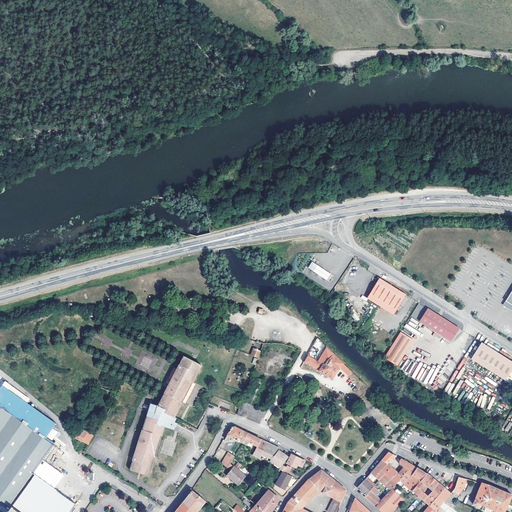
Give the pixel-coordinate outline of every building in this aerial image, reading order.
[(318,275),(322,269),(312,262),(308,268),(318,275)] [(325,271),(321,277),(326,281),(330,274),(325,271)] [(406,295),(380,279),(368,298),(394,315),(401,303),(404,305),(408,299),(405,297),(406,295)] [(511,291),(502,307),(507,310),(511,313),(511,291)] [(460,328),(428,308),(420,321),(452,341),(460,328)] [(401,332),(384,357),(397,366),(414,340),(401,332)] [(312,346),(321,351),(325,344),(316,339),(312,346)] [(511,361),(481,342),(471,358),(503,378),(506,376),(511,379),(511,361)] [(308,354),(304,361),(332,379),(337,369),(338,370),(339,369),(338,368),(339,367),(342,362),(325,346),(317,360),(308,354)] [(142,431),(132,462),(134,462),(131,471),(148,476),(153,459),(153,458),(159,436),(161,436),(163,427),(173,430),(176,423),(172,421),(182,402),(181,402),(192,381),(193,382),(202,365),(185,357),(180,366),(179,365),(164,394),(165,394),(159,406),(157,406),(150,404),(146,417),(147,417),(143,431),(142,431)] [(348,376),(352,372),(342,362),(339,367),(348,376)] [(280,384),(283,385),(294,365),(291,364),(280,384)] [(249,399),(256,402),(264,380),(257,378),(249,399)] [(181,402),(182,402),(193,382),(192,381),(181,402)] [(114,395),(115,392),(100,386),(99,388),(101,388),(100,389),(114,395)] [(1,407),(45,439),(56,424),(12,392),(1,407)] [(241,405),(237,415),(260,424),(267,412),(242,402),(241,405)] [(0,500),(10,507),(32,476),(53,445),(50,443),(46,440),(45,439),(1,407),(0,406),(0,500)] [(72,436),(89,445),(94,436),(77,427),(76,430),(72,436)] [(244,443),(246,440),(250,434),(237,428),(235,427),(232,428),(225,439),(229,441),(232,437),(244,443)] [(246,440),(259,447),(263,440),(257,437),(250,434),(246,440)] [(153,458),(153,459),(154,459),(161,436),(159,436),(153,458)] [(272,445),(263,440),(259,447),(254,455),(260,458),(264,453),(271,457),(270,458),(272,459),(278,450),(279,450),(279,449),(272,445)] [(280,468),(282,465),(288,458),(282,453),(278,450),(272,459),(270,461),(280,468)] [(382,460),(387,464),(396,456),(389,452),(385,456),(382,460)] [(229,453),(222,463),(228,467),(234,458),(235,456),(229,453)] [(290,455),(288,458),(289,459),(287,463),(296,468),(298,464),(302,466),(305,461),(299,459),(295,457),(290,454),(290,455)] [(403,467),(408,471),(413,465),(406,461),(401,459),(399,462),(400,463),(403,467)] [(388,465),(387,464),(382,460),(371,473),(379,480),(380,480),(391,467),(388,465)] [(279,468),(280,468),(270,461),(269,462),(278,469),(279,468)] [(283,471),(288,474),(290,470),(282,465),(280,468),(279,468),(283,471)] [(400,480),(404,484),(412,475),(417,468),(413,465),(408,471),(402,477),(400,480)] [(236,481),(239,484),(246,476),(234,467),(227,476),(235,483),(236,481)] [(390,490),(392,488),(397,483),(400,480),(402,477),(399,474),(396,471),(391,467),(380,480),(390,490)] [(399,474),(402,477),(408,471),(403,467),(403,468),(403,469),(402,470),(399,474)] [(412,475),(421,480),(427,473),(422,471),(417,468),(412,475)] [(288,502),(282,511),(283,511),(310,511),(302,508),(319,490),(335,498),(328,511),(329,511),(336,511),(339,506),(345,490),(321,470),(309,480),(288,502)] [(286,484),(287,485),(292,476),(288,474),(283,471),(275,484),(284,489),(286,484)] [(432,490),(439,483),(433,477),(427,472),(427,473),(421,480),(421,481),(427,486),(432,490)] [(36,475),(19,498),(38,511),(69,511),(75,504),(36,475)] [(376,485),(377,483),(369,475),(367,477),(376,485)] [(412,491),(412,490),(421,481),(421,480),(412,475),(404,484),(412,491)] [(366,495),(370,491),(374,487),(376,485),(367,477),(364,481),(358,488),(366,495)] [(468,479),(459,477),(454,489),(451,493),(444,502),(449,507),(455,500),(464,486),(466,483),(468,479)] [(427,486),(421,481),(412,490),(430,505),(444,488),(444,487),(439,483),(432,490),(428,494),(423,490),(427,486)] [(505,511),(511,495),(498,489),(487,484),(482,483),(473,504),(478,506),(480,503),(500,511),(505,511)] [(428,494),(432,490),(427,486),(423,490),(428,494)] [(370,491),(375,496),(379,491),(374,487),(370,491)] [(390,490),(381,500),(376,506),(383,511),(392,511),(404,500),(392,488),(390,490)] [(430,505),(437,511),(444,502),(451,493),(447,490),(444,488),(430,505)] [(258,489),(251,498),(253,500),(260,491),(258,489)] [(197,511),(206,501),(192,490),(174,511),(197,511)] [(269,490),(256,505),(264,511),(271,511),(275,506),(280,499),(269,490)] [(375,496),(370,491),(366,495),(365,497),(376,506),(381,500),(375,496)] [(38,511),(19,498),(9,511),(38,511)] [(370,511),(355,498),(349,510),(351,511),(370,511)]
